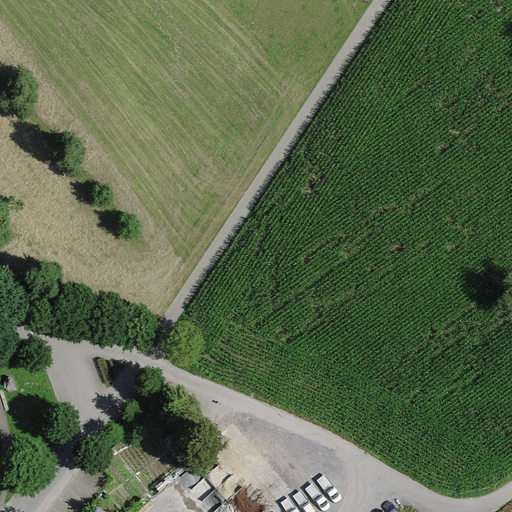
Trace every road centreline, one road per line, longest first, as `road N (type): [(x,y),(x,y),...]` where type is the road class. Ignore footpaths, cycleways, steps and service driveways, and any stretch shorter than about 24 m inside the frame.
road 1 (residential): [(386,0),(144,365)]
road 2 (residential): [(22,511),(144,365)]
road 3 (residential): [(144,365),(0,335)]
road 4 (track): [(511,496),(458,510),(385,477)]
